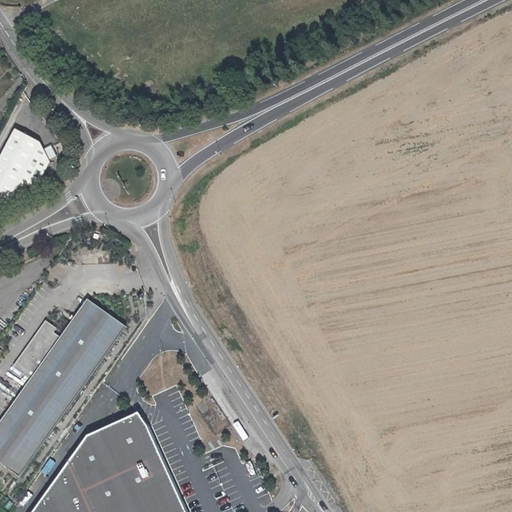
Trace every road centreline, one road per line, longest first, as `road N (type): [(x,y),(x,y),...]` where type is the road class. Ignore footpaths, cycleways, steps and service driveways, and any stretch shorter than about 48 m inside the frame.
road 1 (tertiary): [(167,180),(252,124),(496,0)]
road 2 (tertiary): [(476,0),(308,83),(145,143)]
road 3 (unclassified): [(171,285),(323,511)]
